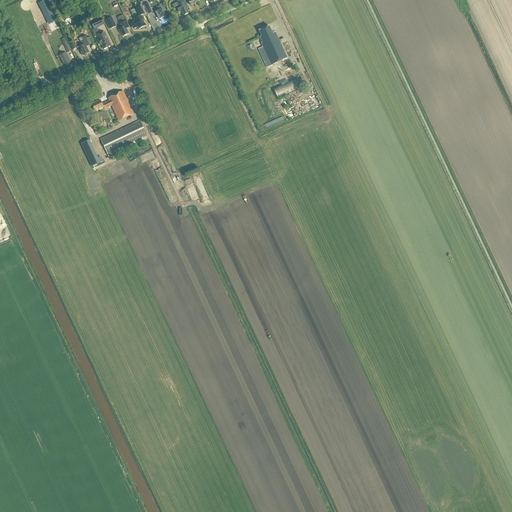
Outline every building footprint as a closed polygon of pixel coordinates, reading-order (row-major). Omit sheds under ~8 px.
[(184,16),(188,14),(186,9),(188,9),(183,0),(177,3),(179,7),(177,8),(179,12),(182,10),(184,16)] [(45,18),(53,15),(48,3),(40,7),(45,18)] [(160,7),(156,8),(158,12),(156,12),(160,20),(165,17),(163,11),(166,10),(163,4),(159,6),(160,7)] [(138,27),(139,30),(146,26),(141,16),(145,14),(141,7),(135,10),(138,17),(134,19),(135,22),(132,24),(134,29),(138,27)] [(94,29),(104,25),(102,18),(91,23),(94,29)] [(111,18),(105,21),(110,30),(115,27),(111,18)] [(121,34),(122,34),(123,37),(129,34),(127,30),(127,29),(129,28),(126,22),(120,25),(122,29),(119,30),(121,34)] [(259,31),(262,37),(260,38),(263,43),(262,43),(263,47),(272,66),(288,59),(276,33),(273,34),(269,26),(259,31)] [(101,46),(102,45),(104,50),(111,46),(108,41),(107,39),(105,33),(98,36),(99,39),(98,40),(101,46)] [(87,47),(90,46),(86,39),(88,39),(86,36),(82,38),(83,41),(81,42),(82,46),(79,47),(81,52),(81,53),(82,55),(82,56),(83,55),(83,56),(84,55),(85,56),(86,56),(87,56),(87,55),(87,54),(89,53),(87,47)] [(62,42),(68,53),(72,52),(66,40),(62,42)] [(64,64),(65,64),(67,69),(71,67),(71,66),(72,65),(66,53),(60,56),(64,64)] [(301,88),(297,78),(273,89),(278,99),(301,88)] [(108,99),(109,101),(102,105),(100,101),(92,105),(96,112),(104,108),(105,110),(112,107),(119,121),(134,114),(124,92),(108,99)] [(131,149),(129,144),(147,135),(140,121),(101,140),(110,159),(131,149)] [(82,144),(92,167),(100,163),(90,140),(82,144)]
